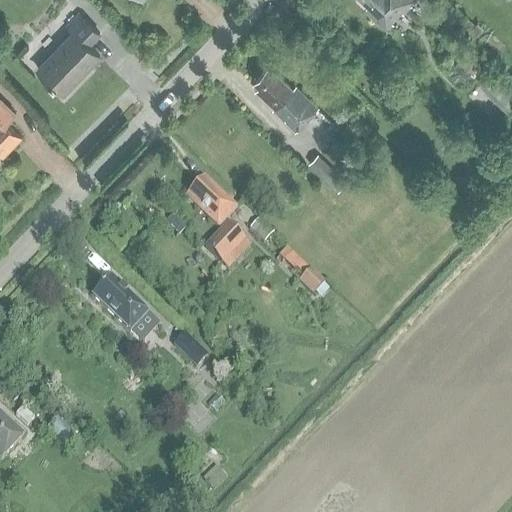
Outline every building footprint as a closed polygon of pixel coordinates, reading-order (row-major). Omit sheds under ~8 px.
[(385,33),(406,12),(416,2),(413,0),(359,0),(367,8),(363,11),(385,33)] [(37,70),(63,95),(99,57),(88,46),(99,34),(79,15),(67,28),(72,33),(37,70)] [(317,109),(294,87),(292,90),(273,72),(271,74),(267,70),(253,83),(258,88),(255,92),(273,110),(272,111),(295,133),(317,109)] [(511,94),(492,74),(480,86),(507,112),(511,106),(511,94)] [(0,155),(2,158),(21,138),(6,124),(15,114),(0,100),(0,155)] [(346,182),(318,155),(308,165),(336,192),(346,182)] [(184,198),(217,230),(235,211),(202,179),(184,198)] [(249,231),(264,245),(273,234),(259,220),(249,231)] [(226,224),(202,248),(219,264),(243,240),(226,224)] [(291,253),(283,261),(292,270),(300,262),(291,253)] [(310,270),(298,282),(311,295),(323,283),(310,270)] [(108,278),(90,297),(128,333),(146,314),(108,278)] [(207,357),(185,335),(173,347),(195,369),(207,357)] [(21,409),(14,417),(26,428),(33,420),(21,409)] [(0,460),(22,437),(0,415),(0,460)] [(78,439),(59,419),(45,432),(64,453),(78,439)] [(215,467),(202,480),(210,488),(223,476),(215,467)]
